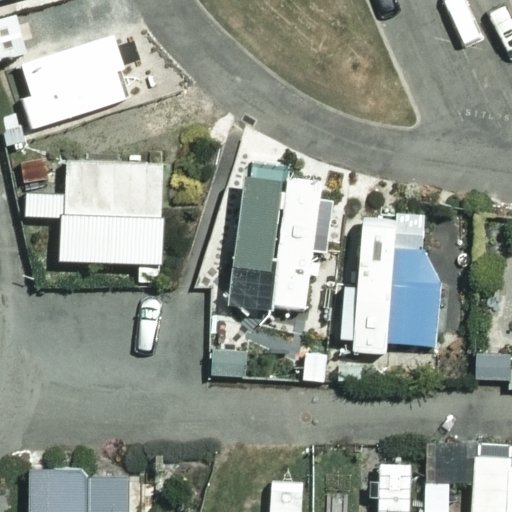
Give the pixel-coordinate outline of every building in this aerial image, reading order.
[(0,22),(0,65),(34,55),(23,16),(0,22)] [(27,104),(37,133),(133,101),(123,74),(131,71),(119,37),(29,68),(40,100),(27,104)] [(27,165),(32,184),(53,179),(49,161),(27,165)] [(71,220),(69,264),(171,267),(172,221),(168,221),(170,167),(75,164),(74,196),(33,195),(32,219),(71,220)] [(240,302),(314,309),(320,249),(336,250),(341,199),(327,197),(328,181),(252,174),(240,302)] [(392,342),(440,348),(446,282),(427,249),(430,217),(398,215),(397,220),(365,218),(358,285),(345,284),(342,338),(355,338),(355,351),(391,353),(392,342)] [(249,348),(214,347),(213,374),(248,375),(249,348)] [(329,350),(307,349),(305,378),(328,379),(329,350)] [(511,354),(479,354),(477,379),(511,380),(511,354)] [(366,362),(338,364),(339,379),(366,378),(366,362)] [(511,511),(511,447),(472,445),(468,511),(511,511)] [(374,455),(373,511),(403,511),(404,455),(374,455)] [(122,511),(122,464),(22,464),(22,511),(122,511)] [(288,511),(289,482),(258,482),(258,511),(288,511)]
